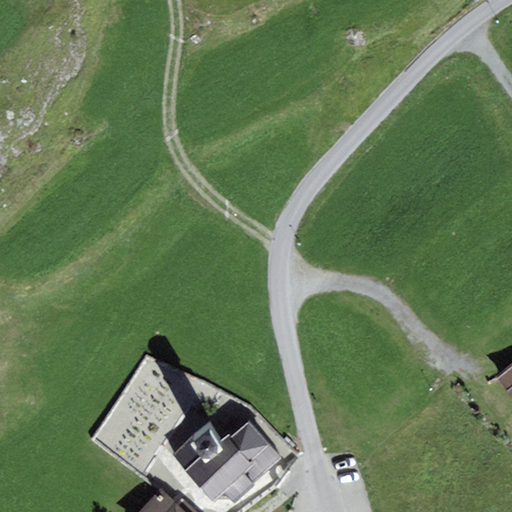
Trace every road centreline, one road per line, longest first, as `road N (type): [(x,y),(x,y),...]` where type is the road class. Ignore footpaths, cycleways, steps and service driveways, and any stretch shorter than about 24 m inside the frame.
road 1 (unclassified): [(305,421),(279,298),(291,214),(434,52),(502,0)]
road 2 (track): [(173,0),(170,133),(201,194),(281,243)]
